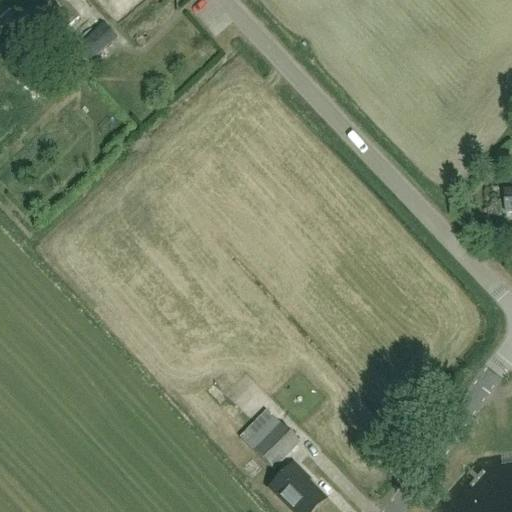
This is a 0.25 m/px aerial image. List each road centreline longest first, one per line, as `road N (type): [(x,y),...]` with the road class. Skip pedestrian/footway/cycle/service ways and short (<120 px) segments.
road 1 (unclassified): [(511,306),(224,0)]
road 2 (unclassified): [(397,511),(511,349)]
